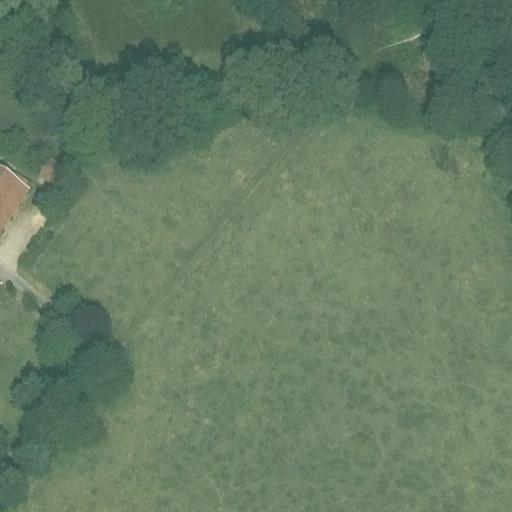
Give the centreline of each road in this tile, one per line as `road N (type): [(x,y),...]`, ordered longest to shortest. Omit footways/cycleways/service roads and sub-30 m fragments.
road 1 (track): [(108,360),(315,116)]
road 2 (unclassified): [(0,479),(78,385)]
